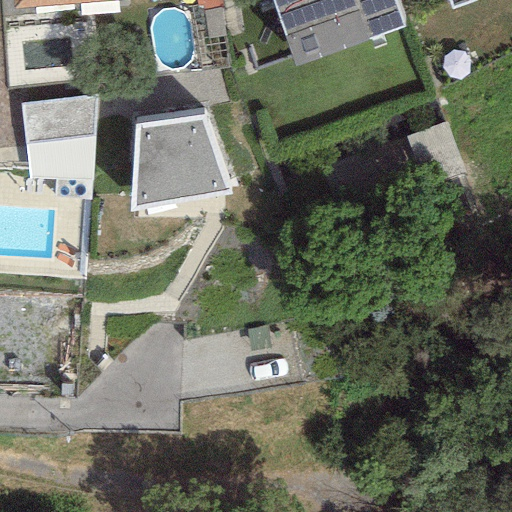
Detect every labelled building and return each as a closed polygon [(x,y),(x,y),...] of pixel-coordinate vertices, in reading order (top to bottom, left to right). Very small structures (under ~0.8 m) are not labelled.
[(11,0),(13,9),(114,0),(11,0)] [(392,0),(270,0),(294,67),(403,29),(392,0)] [(446,0),(450,10),(478,0),(446,0)] [(93,95),(20,104),(28,180),(88,184),(93,95)] [(134,126),(129,212),(229,195),(201,117),(134,126)] [(443,122),(327,166),(347,217),(463,174),(443,122)]
